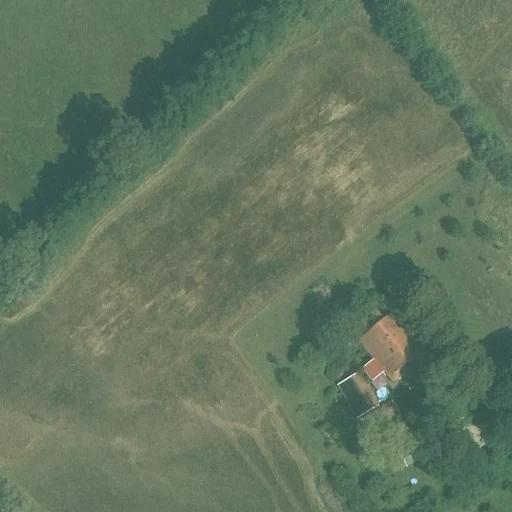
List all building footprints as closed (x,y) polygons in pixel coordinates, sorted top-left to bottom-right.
[(388,376),(422,349),(392,313),(384,320),(378,312),(373,312),(362,321),(362,326),(368,333),(359,341),(388,376)] [(446,427),(464,419),(438,369),(421,377),(446,427)] [(356,420),(379,406),(359,374),(337,386),(356,420)] [(381,425),(400,414),(393,403),(375,413),(381,425)] [(427,454),(423,447),(402,460),(406,466),(427,454)]
